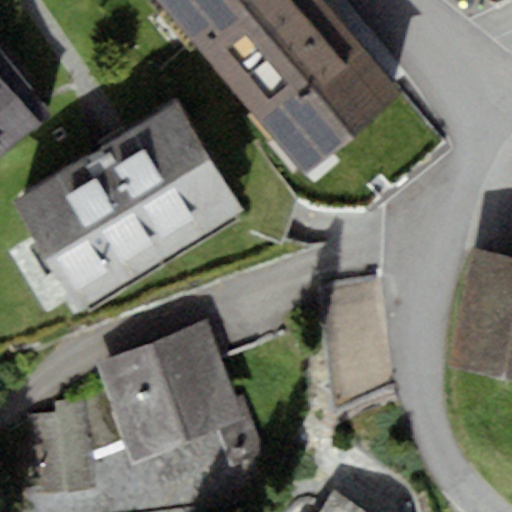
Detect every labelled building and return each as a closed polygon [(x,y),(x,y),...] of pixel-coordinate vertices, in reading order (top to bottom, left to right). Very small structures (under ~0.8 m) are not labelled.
[(165,0),(234,78),(329,0),(165,0)] [(270,105),(333,192),(430,122),(366,34),(270,105)] [(0,158),(56,111),(0,44),(0,158)] [(31,196),(98,301),(254,202),(187,97),(31,196)] [(511,250),(483,246),(465,365),(511,372),(511,250)] [(382,283),(335,282),(334,354),(381,355),(382,283)] [(103,361),(148,461),(260,413),(217,319),(103,361)] [(66,418),(41,419),(44,484),(96,482),(92,401),(66,402),(66,418)] [(377,511),(341,490),(325,511),(377,511)]
